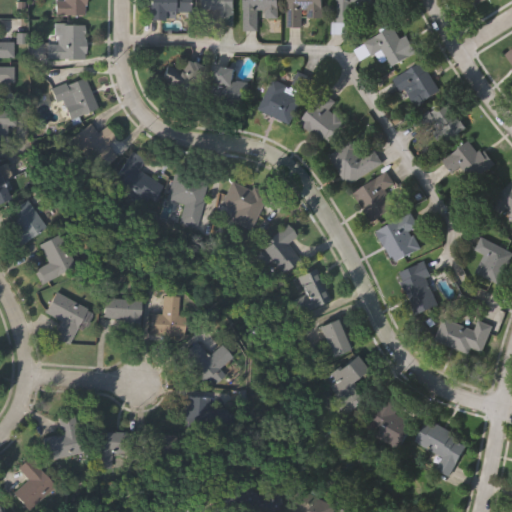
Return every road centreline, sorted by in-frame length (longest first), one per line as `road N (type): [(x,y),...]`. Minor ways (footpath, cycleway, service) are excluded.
road 1 (residential): [(511,408),(470,401),(399,354),(338,235),(285,164),(154,124),(122,69),(121,0)]
road 2 (residential): [(511,348),(479,511)]
road 3 (residential): [(0,284),(27,375),(22,403),(0,434)]
road 4 (residential): [(511,118),(434,0)]
